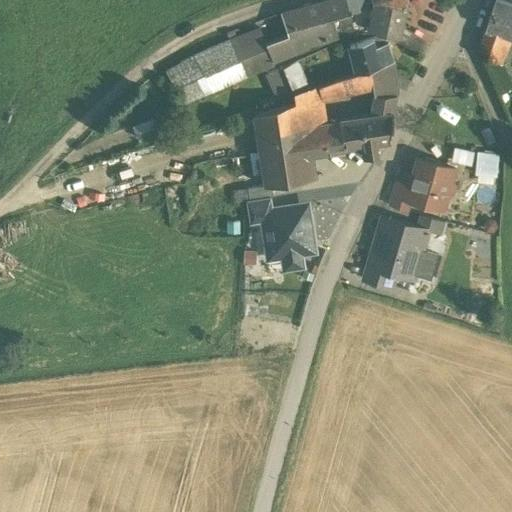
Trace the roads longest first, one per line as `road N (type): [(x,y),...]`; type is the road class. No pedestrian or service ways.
road 1 (residential): [(465,0),(337,256),(287,415)]
road 2 (track): [(16,192),(30,198),(246,139)]
road 3 (residential): [(295,0),(165,54),(115,94)]
road 4 (track): [(115,94),(0,207)]
